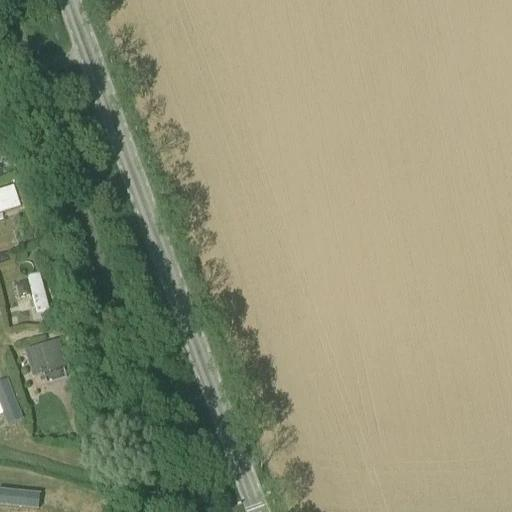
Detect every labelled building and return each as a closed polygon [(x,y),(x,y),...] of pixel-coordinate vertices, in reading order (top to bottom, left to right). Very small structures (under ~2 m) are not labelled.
[(7,150),(0,152),(0,165),(10,162),(7,150)] [(0,191),(0,214),(24,207),(17,186),(0,191)] [(48,314),(38,316),(41,325),(50,323),(48,314)] [(76,349),(66,352),(70,369),(81,366),(76,349)] [(0,436),(28,436),(28,417),(0,418),(0,436)]
